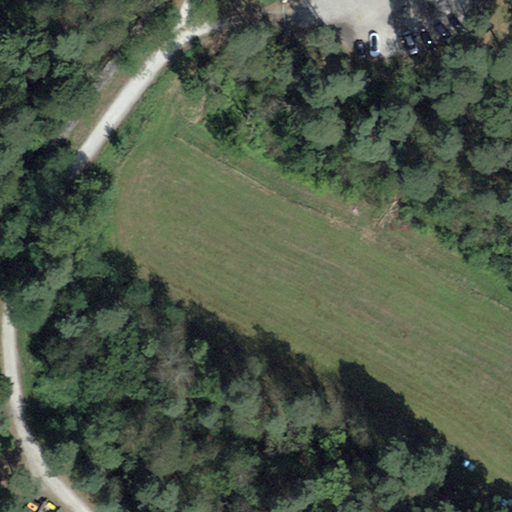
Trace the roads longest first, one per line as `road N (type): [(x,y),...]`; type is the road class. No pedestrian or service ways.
road 1 (track): [(77,511),(30,450),(11,385),(13,290),(52,201),(131,90),(186,36)]
road 2 (track): [(186,36),(323,6)]
